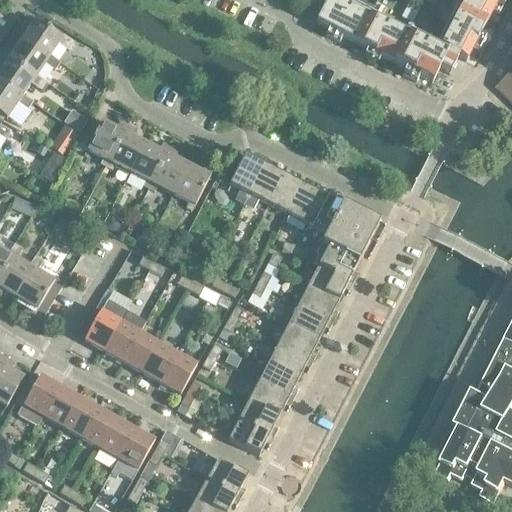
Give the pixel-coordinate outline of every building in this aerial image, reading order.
[(342,38),(354,45),(366,51),(363,58),(373,62),(376,56),(405,71),(402,77),(411,82),(414,76),(432,85),(439,71),(449,77),(455,64),(331,0),(327,0),(315,25),(332,33),(329,40),(338,45),(342,38)] [(464,0),(459,11),(439,50),(465,64),(474,46),(480,50),(485,40),(479,37),(492,12),(498,16),(503,6),(496,3),(497,0),(464,0)] [(48,61),(50,58),(58,46),(68,52),(73,45),(63,38),(61,41),(28,19),(23,27),(28,31),(21,43),(48,61)] [(59,65),(50,58),(48,61),(21,43),(12,55),(6,50),(1,58),(34,81),(36,78),(44,66),(54,73),(59,65)] [(46,85),(36,78),(34,81),(1,58),(0,59),(0,69),(1,71),(0,72),(0,86),(20,100),(23,97),(30,86),(40,93),(46,85)] [(511,105),(511,72),(495,89),(511,105)] [(32,104),(23,97),(20,100),(0,86),(0,117),(6,121),(17,105),(27,112),(32,104)] [(90,124),(77,148),(86,152),(103,161),(100,166),(106,169),(109,164),(127,127),(119,123),(115,131),(101,123),(99,129),(90,124)] [(0,137),(5,141),(10,133),(0,126),(0,137)] [(109,164),(106,169),(111,172),(114,167),(129,175),(144,146),(131,139),(135,131),(127,127),(109,164)] [(55,142),(50,148),(62,157),(66,150),(55,142)] [(144,146),(129,175),(145,183),(142,188),(148,191),(151,186),(170,150),(162,145),(158,153),(144,146)] [(151,186),(148,191),(154,194),(157,189),(172,197),(187,168),(174,161),(177,153),(170,150),(151,186)] [(244,204),(248,197),(264,166),(244,156),(228,187),(238,192),(235,199),(244,204)] [(47,166),(40,178),(52,185),(59,173),(47,166)] [(264,166),(248,197),(244,204),(254,209),(257,202),(267,207),(283,176),(264,166)] [(187,168),(172,197),(188,205),(185,210),(191,213),(213,172),(204,167),(201,175),(187,168)] [(283,176),(267,207),(287,217),(302,186),(283,176)] [(302,186),(287,217),(306,227),(322,196),(302,186)] [(55,193),(51,202),(59,206),(63,196),(55,193)] [(306,227),(325,237),(341,206),(322,196),(306,227)] [(14,198),(9,209),(21,213),(25,203),(14,198)] [(358,264),(362,258),(378,226),(341,206),(325,237),(321,245),(358,264)] [(109,219),(104,229),(114,234),(117,229),(115,222),(109,219)] [(152,236),(143,231),(135,246),(144,250),(152,236)] [(0,239),(0,278),(12,259),(8,256),(0,251),(0,241),(1,240),(0,239)] [(167,240),(158,256),(170,262),(178,246),(167,240)] [(281,253),(293,256),(295,247),(283,244),(281,253)] [(348,284),(354,273),(358,264),(321,245),(316,254),(323,258),(318,268),(348,284)] [(308,250),(295,247),(293,256),(306,259),(308,250)] [(13,248),(8,256),(12,259),(0,278),(0,297),(3,292),(15,299),(32,271),(28,269),(16,261),(21,253),(13,248)] [(274,255),(268,267),(276,271),(282,260),(274,255)] [(138,267),(149,273),(153,265),(142,259),(138,267)] [(33,260),(28,269),(32,271),(15,299),(27,306),(24,313),(33,318),(53,284),(36,274),(42,265),(33,260)] [(165,270),(153,265),(149,273),(160,279),(165,270)] [(338,303),(343,295),(348,284),(318,268),(308,287),(338,303)] [(191,279),(203,284),(207,276),(195,270),(191,279)] [(264,274),(258,286),(266,290),(272,279),(264,274)] [(176,287),(188,293),(192,284),(181,279),(176,287)] [(211,289),(222,294),(226,286),(215,280),(211,289)] [(203,290),(192,284),(188,293),(199,298),(203,290)] [(237,292),(226,286),(222,294),(233,300),(237,292)] [(259,301),(266,290),(258,286),(251,297),(259,301)] [(328,323),(334,312),(338,303),(308,287),(298,307),(328,323)] [(231,305),(220,299),(216,307),(227,313),(231,305)] [(318,342),(323,333),(328,323),(298,307),(288,326),(318,342)] [(235,309),(229,320),(237,324),(243,313),(235,309)] [(84,343),(100,313),(95,310),(77,340),(84,343)] [(84,343),(103,354),(119,324),(100,313),(84,343)] [(231,335),(237,324),(229,320),(223,331),(231,335)] [(119,324),(103,354),(122,365),(138,335),(119,324)] [(308,361),(314,350),(318,342),(288,326),(278,346),(308,361)] [(511,326),(486,376),(492,379),(486,389),(493,393),(488,403),(471,394),(437,461),(442,464),(435,477),(448,484),(451,478),(462,484),(465,478),(474,483),(471,489),(483,494),(480,500),(493,507),(505,484),(511,488),(511,326)] [(138,335),(122,365),(141,376),(158,346),(138,335)] [(158,346),(141,376),(160,386),(177,356),(158,346)] [(298,381),(303,372),(308,361),(278,346),(268,365),(298,381)] [(214,347),(207,358),(216,362),(222,351),(214,347)] [(196,367),(177,356),(160,386),(179,397),(196,367)] [(209,374),(216,362),(207,358),(201,369),(209,374)] [(0,372),(0,404),(6,408),(23,381),(10,373),(15,366),(7,361),(0,372)] [(288,400),(294,389),(298,381),(268,365),(258,384),(288,400)] [(31,378),(15,404),(23,408),(18,417),(37,428),(42,419),(59,389),(40,378),(38,382),(31,378)] [(192,384),(186,395),(194,400),(200,389),(192,384)] [(278,419),(283,411),(288,400),(258,384),(248,404),(278,419)] [(42,419),(61,430),(78,400),(59,389),(42,419)] [(180,406),(188,411),(194,400),(186,395),(180,406)] [(61,430),(80,441),(97,411),(78,400),(61,430)] [(268,439),(274,427),(278,419),(248,404),(238,423),(268,439)] [(80,441),(99,451),(116,421),(97,411),(80,441)] [(99,451),(118,462),(135,432),(116,421),(99,451)] [(238,423),(228,442),(258,458),(268,439),(238,423)] [(135,432),(118,462),(137,473),(154,443),(135,432)] [(154,453),(162,457),(168,446),(160,442),(154,453)] [(156,468),(162,457),(154,453),(148,464),(156,468)] [(19,460),(8,454),(3,462),(14,468),(19,460)] [(236,498),(242,488),(247,479),(217,462),(206,481),(236,498)] [(33,479),(37,471),(26,465),(22,473),(33,479)] [(37,471),(33,479),(44,486),(48,478),(37,471)] [(133,490),(141,495),(147,484),(139,479),(133,490)] [(216,511),(228,511),(230,509),(236,498),(206,481),(195,500),(216,511)] [(70,502),(75,494),(64,488),(59,496),(70,502)] [(141,495),(133,490),(127,501),(135,506),(141,495)] [(75,494),(70,502),(81,509),(86,501),(75,494)] [(216,511),(195,500),(188,511),(216,511)]
